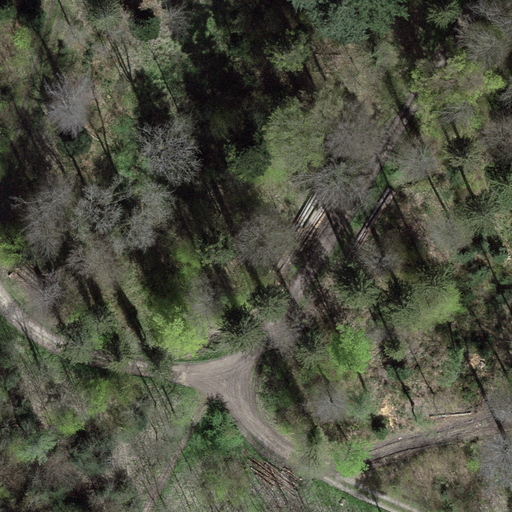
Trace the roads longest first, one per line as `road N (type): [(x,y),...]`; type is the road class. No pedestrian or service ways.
road 1 (track): [(208,373),(268,328),(487,0)]
road 2 (track): [(0,244),(32,87),(61,0)]
road 3 (track): [(208,373),(282,448),(410,511)]
road 4 (track): [(0,305),(19,332),(75,355),(123,368),(208,373)]
